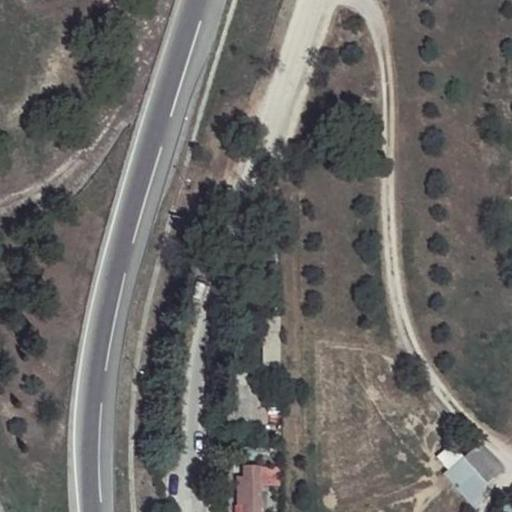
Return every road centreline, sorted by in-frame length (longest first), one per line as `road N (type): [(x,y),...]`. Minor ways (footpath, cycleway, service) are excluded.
road 1 (residential): [(319,0),(200,347),(192,511)]
road 2 (motorway): [(94,511),(94,391),(120,258),(205,0)]
road 3 (track): [(511,455),(450,394),(406,300),(403,99),(373,0)]
